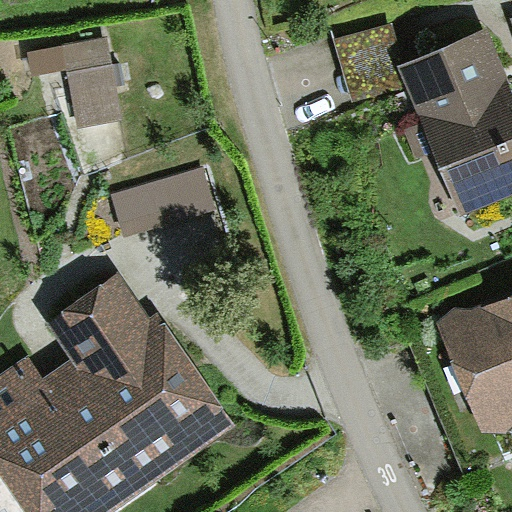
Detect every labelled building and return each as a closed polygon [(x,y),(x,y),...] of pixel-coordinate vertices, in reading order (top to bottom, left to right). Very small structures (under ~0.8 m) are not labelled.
[(511,72),(490,15),(401,49),(461,206),(511,186),(511,72)] [(108,40),(28,53),(32,75),(112,63),(108,40)] [(113,67),(69,74),(78,129),(122,123),(113,67)] [(204,168),(112,194),(125,238),(217,211),(204,168)] [(31,350),(0,370),(0,461),(32,511),(97,511),(238,422),(162,303),(151,310),(121,263),(45,312),(71,352),(44,370),(31,350)] [(511,297),(456,320),(497,422),(511,415),(511,297)]
